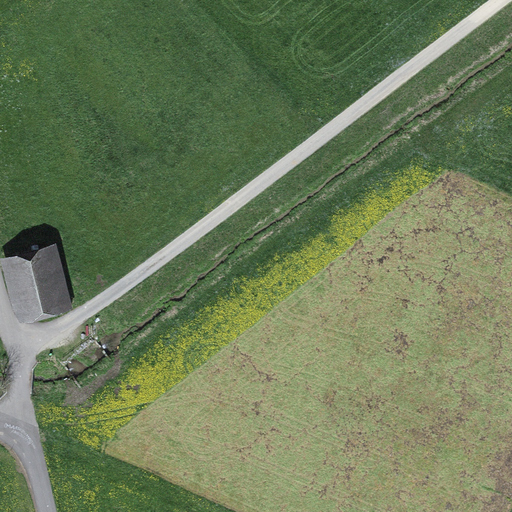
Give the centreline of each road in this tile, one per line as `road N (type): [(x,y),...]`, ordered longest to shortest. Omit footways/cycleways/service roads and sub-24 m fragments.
road 1 (track): [(23,366),(37,342),(195,240),(505,0)]
road 2 (unclassified): [(24,436),(23,366),(0,300)]
